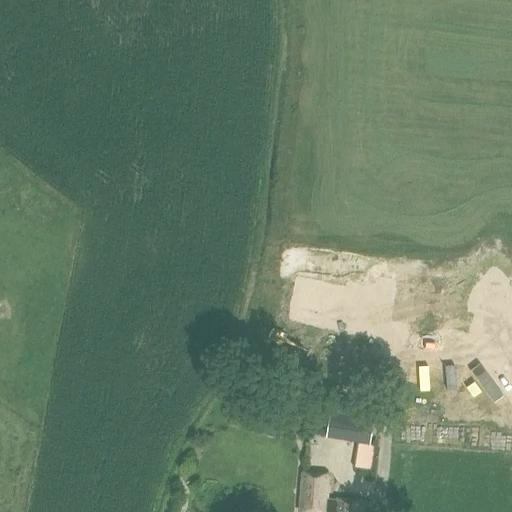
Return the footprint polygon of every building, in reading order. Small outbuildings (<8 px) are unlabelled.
[(324,246),(303,242),(300,256),(298,256),(298,261),(299,262),(297,270),(319,273),(318,277),(343,282),(343,277),(372,282),(373,275),(397,279),(400,259),(348,250),(350,242),(325,238),(324,246)] [(443,281),(436,325),(467,329),(469,316),(463,316),(467,292),(488,267),(473,254),(467,261),(463,257),(443,281)] [(414,308),(416,330),(425,329),(423,308),(414,308)] [(511,321),(500,322),(502,367),(511,366),(511,321)] [(363,338),(385,338),(386,327),(363,327),(363,338)] [(370,384),(379,354),(368,350),(366,355),(321,341),(323,337),(314,334),(305,364),(370,384)] [(511,393),(511,377),(503,377),(504,394),(511,393)] [(332,415),(328,441),(359,446),(371,448),(375,422),(332,415)] [(364,511),(365,503),(329,501),(331,474),(302,471),(298,511),(364,511)]
